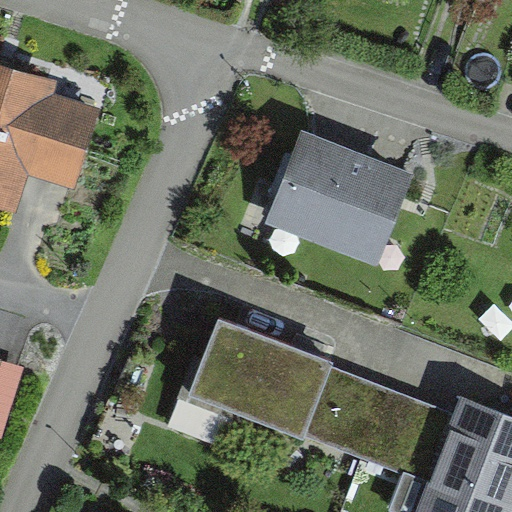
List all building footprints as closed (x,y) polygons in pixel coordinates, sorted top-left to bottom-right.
[(45,89),(0,75),(0,202),(16,194),(22,172),(81,189),(101,122),(54,109),(45,89)] [(416,179),(302,135),(270,218),(384,262),(405,207),(416,179)] [(335,370),(339,359),(221,318),(194,394),(312,435),(335,370)] [(380,460),(403,394),(335,370),(312,435),(380,460)] [(511,511),(511,412),(470,398),(464,415),(403,394),(380,460),(438,481),(426,511),(511,511)]
